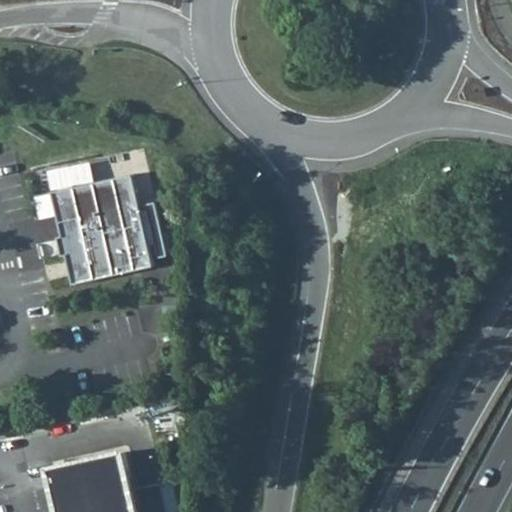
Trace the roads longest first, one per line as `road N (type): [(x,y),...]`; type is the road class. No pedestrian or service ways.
road 1 (trunk): [(287,135),(318,241),(319,275),(280,511)]
road 2 (secondary): [(0,16),(105,13),(207,34)]
road 3 (trunk): [(511,332),(410,511)]
road 4 (secondary): [(287,135),(355,140),(414,108)]
road 5 (secondary): [(207,34),(232,96),(287,135)]
